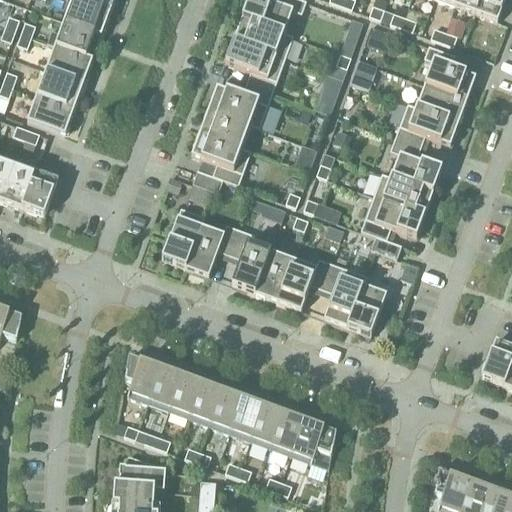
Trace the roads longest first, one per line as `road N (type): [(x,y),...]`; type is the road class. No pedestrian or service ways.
road 1 (residential): [(411,402),(92,286)]
road 2 (residential): [(92,286),(195,0)]
road 3 (residential): [(411,402),(511,137)]
road 4 (residential): [(57,511),(92,286)]
